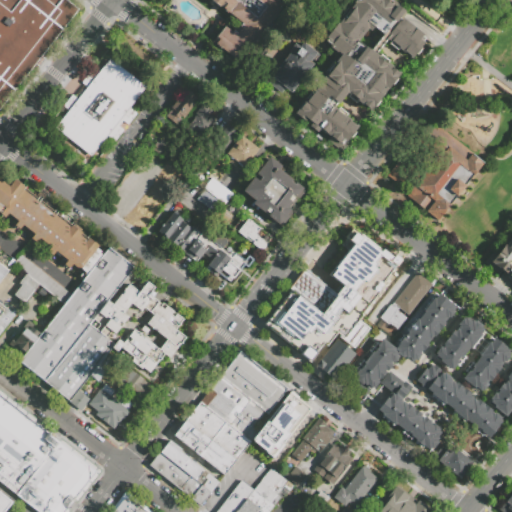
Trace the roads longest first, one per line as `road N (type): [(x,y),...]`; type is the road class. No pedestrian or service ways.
road 1 (residential): [(109,0),(348,185)]
road 2 (residential): [(235,327),(467,511)]
road 3 (residential): [(3,143),(235,327)]
road 4 (tertiary): [(493,0),(348,185)]
road 5 (residential): [(348,185),(511,316)]
road 6 (residential): [(0,148),(115,0)]
road 7 (residential): [(0,370),(122,468)]
road 8 (tertiary): [(348,185),(267,285)]
road 9 (tertiary): [(235,327),(156,426)]
